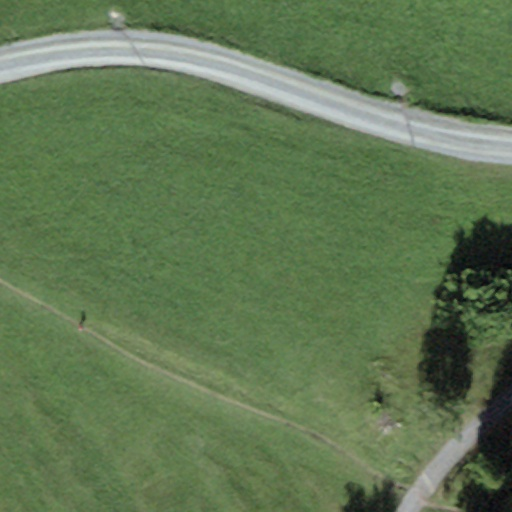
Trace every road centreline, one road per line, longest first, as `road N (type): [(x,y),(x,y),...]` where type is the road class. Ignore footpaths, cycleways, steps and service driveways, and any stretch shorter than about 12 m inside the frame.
road 1 (unclassified): [(0,65),(147,44),(209,56),(386,119),(511,141)]
road 2 (track): [(511,388),(473,419),(404,511)]
